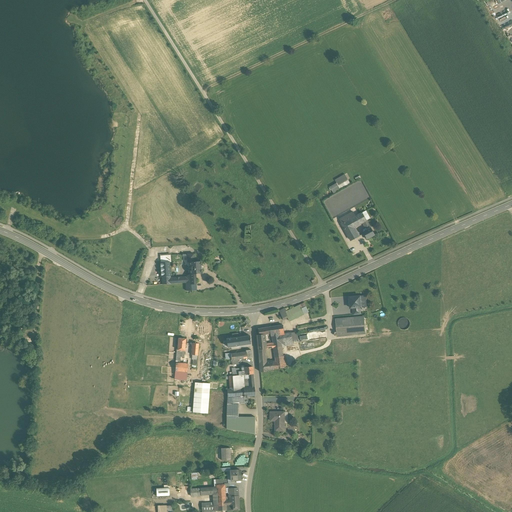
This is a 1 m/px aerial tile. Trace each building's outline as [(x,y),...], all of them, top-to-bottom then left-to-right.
[(345,174),(335,180),(337,183),(340,189),(350,183),(345,174)] [(337,183),(330,187),(334,193),(340,189),(337,183)] [(353,218),(349,220),(354,228),(363,223),(367,221),(363,213),(353,218)] [(349,220),(342,224),(351,241),(359,237),(354,228),(349,220)] [(367,230),(364,232),(365,233),(363,234),(365,237),(366,236),(368,239),(375,235),(371,228),(367,230)] [(194,262),(189,262),(190,274),(196,274),(201,273),(200,261),(194,262)] [(169,262),(161,262),(162,277),(170,277),(169,262)] [(190,282),(185,283),(186,291),(196,290),(196,284),(190,284),(190,282)] [(360,296),(349,297),(350,308),(353,308),(360,307),(361,307),(360,296)] [(287,312),(285,312),(288,318),(289,321),(308,312),(304,303),(287,312)] [(285,308),(279,311),(283,320),(288,318),(285,312),(287,312),(285,308)] [(364,317),(336,319),(337,337),(366,334),(364,317)] [(410,326),(410,324),(409,322),(408,320),(406,318),(404,318),(402,318),(400,320),(398,322),(398,324),(398,326),(400,328),(402,329),(404,330),(406,329),(408,328),(410,326)] [(279,326),(270,328),(271,333),(272,333),(273,344),(274,344),(274,347),(282,346),(279,326)] [(291,333),(285,334),(283,326),(279,326),(282,346),(293,344),(293,341),(291,333)] [(226,339),(228,347),(239,346),(237,337),(238,337),(238,333),(232,334),(232,338),(226,339)] [(259,335),(256,335),(258,349),(264,349),(267,348),(266,345),(265,345),(264,334),(259,335)] [(249,336),(237,337),(239,346),(250,344),(249,336)] [(185,339),(178,339),(177,350),(184,351),(185,351),(185,345),(186,345),(186,342),(185,342),(185,339)] [(274,347),(276,361),(277,368),(285,368),(282,346),(274,347)] [(246,352),(231,354),(231,360),(251,357),(251,350),(246,350),(246,352)] [(265,361),(259,362),(260,372),(265,371),(264,371),(273,370),(273,369),(273,362),(265,362),(265,361)] [(180,363),(176,363),(175,371),(185,372),(186,364),(180,363)] [(252,367),(248,367),(248,366),(244,366),(245,375),(249,375),(253,374),(252,367)] [(192,412),(208,413),(209,383),(194,382),(192,412)] [(254,387),(243,388),(244,396),(244,403),(248,403),(247,396),(255,395),(254,387)] [(243,388),(240,389),(228,390),(226,417),(237,417),(238,404),(244,403),(244,396),(243,388)] [(285,431),(285,412),(270,412),(270,417),(275,417),(275,431),(285,431)] [(255,417),(243,417),(237,417),(226,417),(226,429),(255,434),(255,417)] [(230,448),(221,448),(221,461),(230,460),(230,448)] [(240,470),(230,471),(230,480),(235,480),(241,480),(240,470)] [(228,485),(213,486),(213,487),(213,494),(214,498),(225,497),(225,493),(229,492),(228,489),(228,485)] [(169,488),(156,488),(156,496),(169,496),(169,488)] [(201,488),(190,489),(191,496),(201,496),(201,495),(201,488)] [(238,496),(230,497),(230,500),(230,504),(233,504),(238,504),(239,504),(238,496)] [(225,497),(214,498),(214,503),(214,511),(215,511),(226,510),(225,505),(225,501),(225,497)] [(214,503),(206,503),(202,503),(202,511),(214,511),(214,503)]
